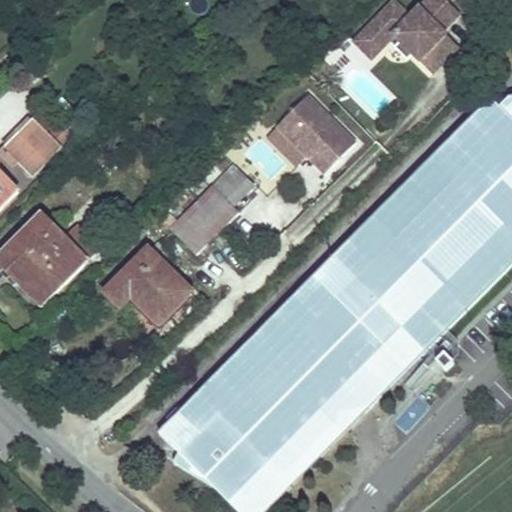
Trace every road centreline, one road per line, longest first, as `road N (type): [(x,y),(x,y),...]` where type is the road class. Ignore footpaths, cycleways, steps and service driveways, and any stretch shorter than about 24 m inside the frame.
road 1 (residential): [(363,511),(511,347)]
road 2 (tertiary): [(121,511),(0,400)]
